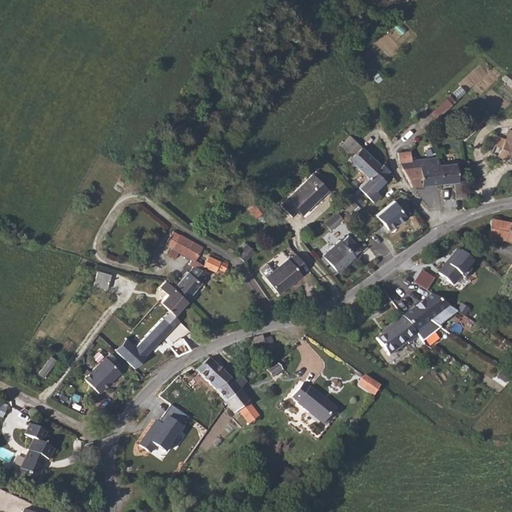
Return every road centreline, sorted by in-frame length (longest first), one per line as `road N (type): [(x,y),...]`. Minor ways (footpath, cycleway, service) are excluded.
road 1 (unclassified): [(109,446),(174,369),(249,332),(336,307),(453,222),(511,204)]
road 2 (unclassified): [(109,446),(0,383)]
